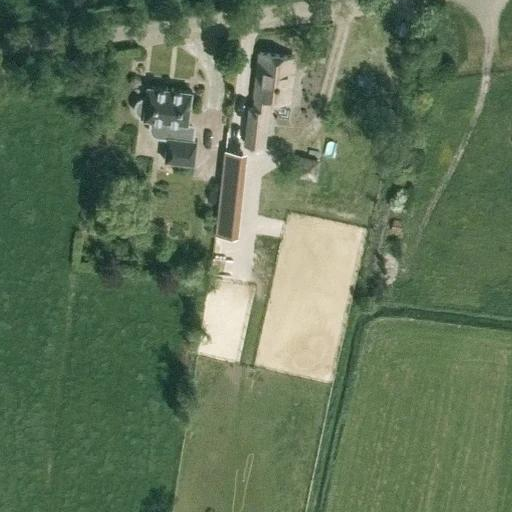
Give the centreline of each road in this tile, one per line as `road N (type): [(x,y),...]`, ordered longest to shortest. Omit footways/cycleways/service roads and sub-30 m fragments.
road 1 (unclassified): [(0,50),(378,0)]
road 2 (track): [(341,5),(317,124),(278,156)]
